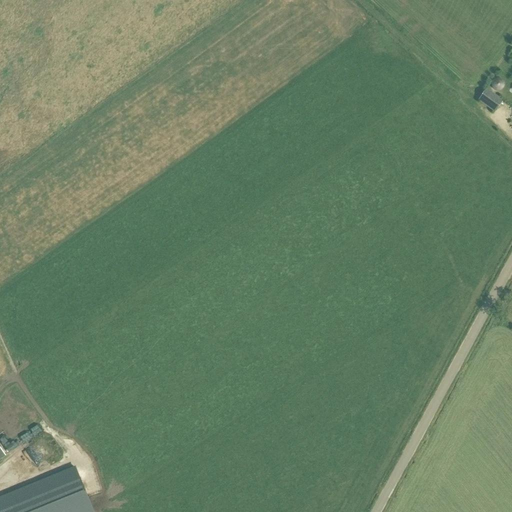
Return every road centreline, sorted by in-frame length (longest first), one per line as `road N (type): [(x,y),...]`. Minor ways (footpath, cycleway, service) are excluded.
road 1 (unclassified): [(371,511),(511,259)]
road 2 (track): [(358,0),(511,134)]
